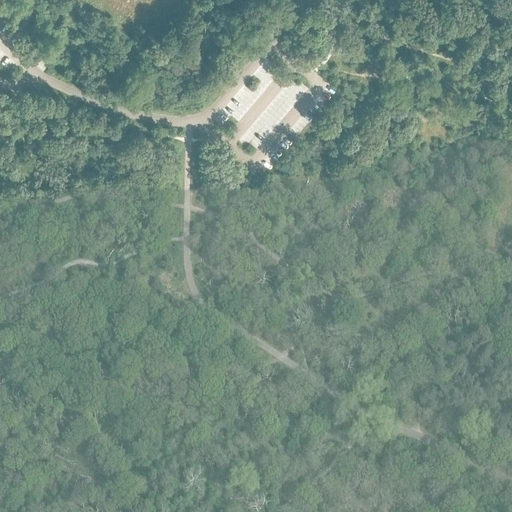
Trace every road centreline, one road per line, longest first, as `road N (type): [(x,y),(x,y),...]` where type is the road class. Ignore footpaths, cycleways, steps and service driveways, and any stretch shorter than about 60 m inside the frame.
road 1 (unknown): [(511,298),(444,272),(332,295),(216,216),(125,193),(20,212),(0,199)]
road 2 (track): [(511,243),(470,291),(431,315),(372,336),(312,335),(279,355)]
road 3 (track): [(511,80),(389,40),(313,0)]
road 4 (track): [(274,511),(345,451),(358,407)]
